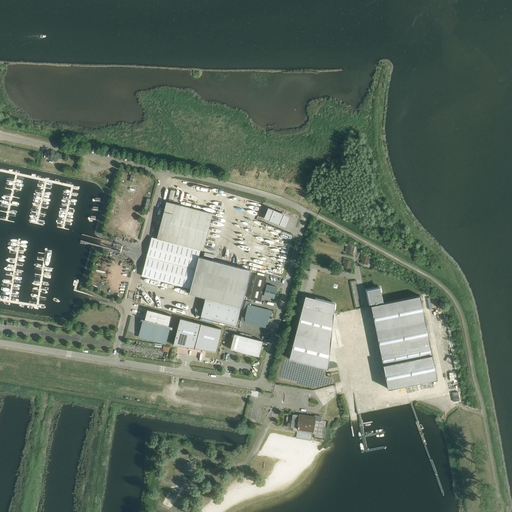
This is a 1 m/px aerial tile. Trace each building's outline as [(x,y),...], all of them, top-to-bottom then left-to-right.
[(157,238),(200,250),(200,249),(203,250),(213,213),(167,201),(157,238)] [(263,218),(285,227),(290,216),(268,207),(263,218)] [(142,276),(190,288),(200,250),(157,238),(152,237),(142,276)] [(346,253),(353,254),(355,247),(347,244),(345,249),(347,249),(346,253)] [(362,259),(361,263),(368,264),(370,257),(362,255),(360,259),(362,259)] [(199,256),(189,293),(205,297),(205,296),(241,306),(251,270),(199,256)] [(344,264),(344,267),(350,269),(352,261),(344,259),(342,263),(344,264)] [(267,277),(255,274),(249,298),(260,301),(262,294),(264,294),(264,295),(274,298),(276,293),(275,293),(275,291),(276,292),(277,287),(266,284),(266,285),(265,284),(267,277)] [(381,286),(366,289),(369,305),(371,304),(388,389),(437,378),(420,295),(383,303),(381,291),(382,291),(381,286)] [(236,326),(241,306),(205,297),(200,316),(236,326)] [(305,302),(288,365),(326,375),(334,310),(305,302)] [(271,310),(248,304),(244,318),(245,318),(244,322),(263,327),(264,323),(268,324),(271,310)] [(169,326),(171,315),(147,309),(145,319),(144,320),(146,320),(145,323),(144,322),(140,335),(165,341),(168,328),(166,328),(167,326),(169,326)] [(181,317),(174,344),(216,351),(222,328),(181,317)] [(263,341),(234,333),(230,349),(259,356),(263,341)] [(314,417),(293,414),(291,427),(312,430),(314,420),(314,417)]
